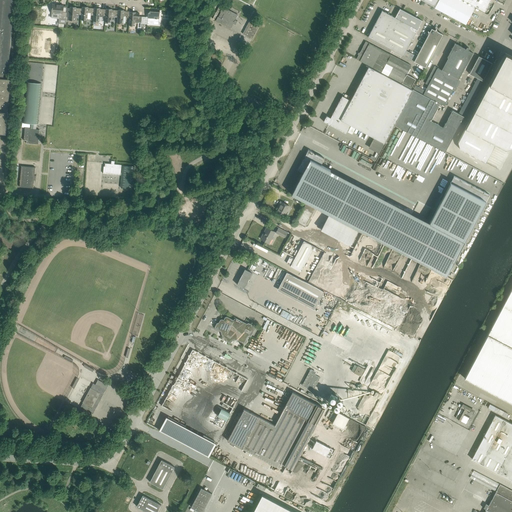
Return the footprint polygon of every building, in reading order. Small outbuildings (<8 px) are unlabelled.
[(0,0),(0,133),(6,134),(11,79),(3,78),(4,73),(8,74),(10,49),(13,50),(14,40),(11,37),(14,0),(0,0)] [(484,11),(489,0),(438,0),(435,7),(434,7),(443,12),(460,21),(462,22),(466,24),(475,6),(484,11)] [(52,13),(52,18),(59,19),(59,23),(64,24),(66,24),(66,21),(66,20),(67,13),(63,12),(63,6),(63,5),(52,4),(52,13)] [(91,14),(94,15),(94,8),(88,8),(88,7),(82,6),(82,8),(82,15),(81,22),(83,23),(83,20),(87,20),(88,13),(91,13),(91,14)] [(235,20),(238,15),(227,9),(227,8),(223,6),(220,12),(221,12),(218,17),(218,16),(216,21),(219,23),(220,22),(231,28),(233,23),(235,24),(237,21),(235,20)] [(66,20),(66,21),(69,21),(69,20),(75,21),(75,15),(75,13),(79,13),(79,15),(82,15),(82,8),(76,8),(76,7),(70,7),(70,8),(70,14),(67,13),(66,20)] [(106,9),(100,9),(100,8),(94,7),(94,8),(94,15),(93,23),(95,24),(96,21),(99,21),(99,16),(103,17),(103,16),(106,16),(106,9)] [(115,17),(118,17),(118,10),(112,10),(112,9),(106,8),(106,9),(106,16),(105,25),(108,25),(108,22),(111,23),(111,15),(115,15),(115,17)] [(141,23),(141,24),(147,24),(148,24),(148,23),(154,23),(154,21),(159,21),(159,18),(160,9),(150,8),(150,11),(148,13),(148,14),(147,14),(146,17),(142,17),(141,23)] [(395,17),(382,10),(368,37),(403,56),(425,67),(443,34),(437,31),(436,29),(436,28),(436,29),(435,30),(432,28),(430,32),(428,31),(429,34),(417,56),(406,50),(422,20),(417,18),(413,16),(403,10),(400,9),(395,17)] [(130,18),(130,11),(124,11),(124,10),(118,10),(118,17),(117,23),(123,24),(123,16),(127,16),(127,18),(130,18)] [(139,16),(139,13),(136,13),(136,12),(131,12),(131,11),(130,11),(130,18),(129,25),(135,26),(136,23),(136,21),(139,21),(139,16)] [(259,25),(250,20),(243,34),(252,39),(259,25)] [(411,66),(390,55),(366,41),(357,58),(356,59),(381,72),(402,83),(411,88),(416,79),(407,75),(411,66)] [(458,80),(473,53),(468,50),(469,49),(469,48),(468,47),(466,47),(466,49),(461,46),(457,44),(455,43),(447,57),(449,58),(442,71),(458,80)] [(482,161),(483,161),(485,163),(495,144),(505,149),(511,147),(511,56),(505,53),(458,142),(460,149),(482,161)] [(483,81),(492,63),(479,56),(469,74),(483,81)] [(350,125),(384,143),(390,134),(395,125),(413,90),(369,67),(366,65),(369,67),(351,101),(348,99),(342,96),(337,106),(332,115),(330,114),(328,116),(327,116),(324,121),(346,133),(349,128),(350,125)] [(458,80),(442,71),(438,69),(438,68),(434,66),(426,84),(429,86),(425,94),(424,94),(424,95),(440,103),(444,106),(458,80)] [(31,124),(31,128),(31,129),(33,129),(34,124),(38,124),(42,83),(26,82),(22,123),(31,124)] [(440,103),(424,95),(414,89),(413,90),(395,125),(445,152),(464,116),(453,110),(443,127),(431,121),(440,103)] [(23,140),(24,140),(27,140),(27,143),(26,143),(36,144),(35,143),(36,141),(38,141),(39,135),(39,133),(40,130),(36,129),(33,129),(31,129),(31,128),(25,127),(24,140),(23,140)] [(304,159),(298,170),(303,172),(310,159),(321,165),(324,158),(316,154),(314,154),(315,153),(308,150),(304,157),(305,158),(304,159)] [(486,201),(450,182),(429,222),(321,165),(310,159),(303,172),(297,183),(292,194),(330,214),(359,230),(446,276),(486,201)] [(114,164),(115,161),(112,161),(111,164),(105,163),(105,166),(104,166),(103,173),(121,175),(122,165),(114,164)] [(123,165),(121,188),(133,189),(135,166),(123,165)] [(21,166),(19,186),(19,187),(33,188),(34,180),(36,180),(36,175),(35,175),(35,167),(21,166)] [(454,176),(450,182),(486,201),(489,195),(454,176)] [(276,213),(284,217),(289,206),(280,201),(278,205),(280,206),(276,213)] [(307,203),(297,222),(305,226),(315,208),(307,203)] [(359,230),(330,214),(322,230),(351,245),(359,230)] [(278,227),(276,232),(285,237),(286,235),(293,239),(295,236),(278,227)] [(275,232),(268,228),(264,235),(263,234),(260,239),(269,243),(275,232)] [(319,248),(304,241),(294,259),(290,256),(287,263),(291,265),(290,266),(300,272),(312,250),(317,252),(319,248)] [(243,289),(252,273),(245,269),(237,284),(244,288),(243,289)] [(287,272),(280,286),(317,305),(324,292),(287,272)] [(511,287),(464,378),(511,403),(511,287)] [(226,340),(230,342),(231,342),(230,341),(232,339),(235,338),(236,338),(238,339),(238,340),(238,339),(243,342),(243,343),(244,342),(246,338),(247,338),(246,338),(248,334),(250,335),(250,336),(250,335),(251,336),(251,335),(254,327),(255,328),(255,327),(255,326),(254,327),(248,323),(247,325),(246,324),(241,322),(241,321),(241,322),(235,319),(236,318),(235,318),(235,319),(235,318),(234,319),(235,319),(234,321),(230,319),(226,317),(225,317),(226,317),(224,321),(220,319),(220,320),(221,320),(219,324),(217,323),(218,323),(216,327),(215,327),(215,328),(216,327),(222,331),(223,334),(223,335),(222,337),(223,337),(223,336),(227,338),(226,340)] [(249,359),(254,346),(248,343),(243,357),(249,359)] [(202,356),(205,351),(194,345),(191,351),(202,356)] [(354,373),(358,375),(361,376),(365,369),(357,365),(354,373)] [(320,377),(309,372),(302,385),(313,391),(320,377)] [(83,402),(83,403),(82,403),(80,407),(93,414),(108,385),(98,380),(95,384),(93,383),(91,387),(91,388),(90,388),(91,388),(83,402)] [(244,409),(227,440),(278,467),(281,463),(292,469),(300,454),(303,448),(309,438),(312,432),(324,409),(293,392),(275,425),(244,409)] [(342,429),(348,418),(336,411),(330,423),(342,429)] [(460,421),(466,423),(468,417),(463,415),(460,421)] [(472,459),(511,480),(511,423),(495,415),(472,459)] [(157,432),(208,455),(215,441),(163,418),(157,432)] [(232,466),(236,457),(223,450),(218,460),(232,466)] [(161,460),(150,482),(163,489),(174,467),(161,460)] [(511,511),(511,490),(500,484),(484,511),(479,511),(478,511),(511,511)] [(201,488),(191,507),(200,511),(202,511),(212,494),(201,488)] [(295,511),(262,494),(252,511),(295,511)] [(157,511),(161,505),(143,495),(137,506),(147,511),(157,511)]
